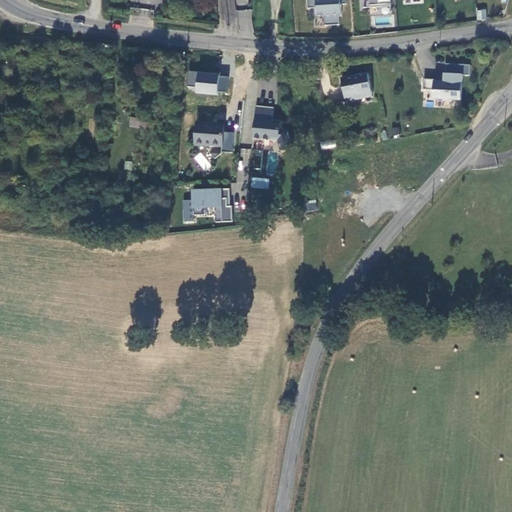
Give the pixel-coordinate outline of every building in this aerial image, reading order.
[(312,0),(313,9),(321,9),(322,17),(329,17),(329,27),(344,26),(343,16),(346,16),(346,6),(351,5),(350,0),(312,0)] [(477,21),(487,19),(485,9),(475,10),(477,21)] [(467,75),(467,65),(443,63),(442,82),(433,81),(433,79),(421,79),(420,90),(431,90),(431,98),(459,99),(460,75),(467,75)] [(194,93),(219,95),(219,91),(227,92),(229,74),(188,70),(187,85),(195,85),(194,93)] [(369,93),(365,74),(339,79),(343,98),(369,93)] [(370,97),(369,93),(343,98),(343,102),(370,97)] [(271,109),(253,108),(250,140),(275,142),(278,153),(290,150),(285,131),(278,130),(279,122),(270,121),(271,109)] [(138,128),(139,118),(129,117),(129,127),(138,128)] [(194,122),(192,145),(212,147),(214,124),(194,122)] [(221,125),(214,124),(212,147),(219,147),(221,125)] [(200,151),(193,158),(205,171),(212,164),(200,151)] [(414,153),(365,162),(367,176),(361,177),(362,185),(368,184),(370,192),(411,184),(410,178),(418,177),(414,153)] [(125,161),(123,169),(131,170),(132,162),(125,161)] [(268,189),(269,178),(251,177),(250,187),(268,189)] [(231,188),(191,188),(191,200),(182,200),(182,221),(194,221),(194,213),(212,213),(212,222),(231,222),(231,188)] [(360,194),(327,201),(330,215),(342,212),(343,216),(358,213),(357,208),(363,207),(360,194)] [(306,202),(307,210),(317,209),(316,200),(306,202)]
